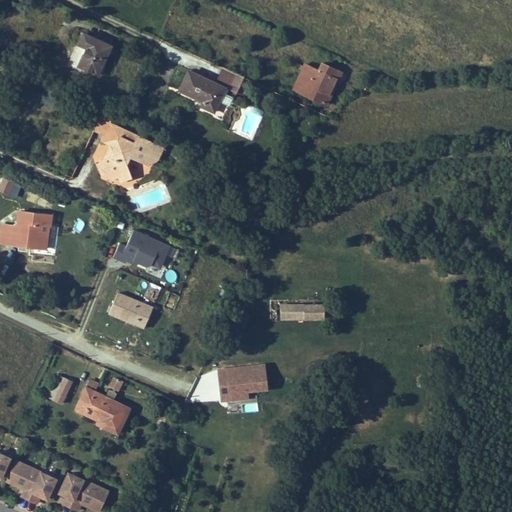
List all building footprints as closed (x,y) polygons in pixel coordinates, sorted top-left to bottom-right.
[(79,65),(98,74),(111,46),(83,33),(79,43),(87,47),(79,65)] [(69,67),(77,69),(83,51),(76,48),(69,67)] [(305,64),(294,89),(326,104),(341,71),(322,63),(319,70),(305,64)] [(214,111),(225,87),(189,70),(180,90),(204,101),(202,105),(214,111)] [(223,118),(232,99),(225,95),(216,114),(223,118)] [(110,123),(108,122),(101,139),(102,140),(110,123)] [(149,161),(152,156),(157,159),(162,148),(110,123),(102,140),(111,144),(115,146),(111,155),(104,158),(100,159),(98,164),(102,173),(107,172),(109,176),(112,178),(119,176),(121,181),(131,177),(126,162),(129,157),(147,165),(149,162),(149,161)] [(111,155),(115,146),(111,144),(104,158),(111,155)] [(0,189),(8,193),(12,182),(3,178),(0,185),(0,189)] [(19,211),(18,222),(21,222),(19,245),(36,247),(36,241),(47,242),(48,232),(41,232),(42,225),(48,225),(50,225),(51,214),(19,211)] [(19,245),(21,222),(18,222),(17,226),(13,225),(12,244),(19,245)] [(0,243),(12,244),(13,225),(2,224),(0,243)] [(114,255),(159,275),(172,247),(134,230),(127,246),(119,243),(114,255)] [(166,271),(165,281),(175,281),(175,272),(166,271)] [(225,299),(229,293),(221,289),(218,296),(225,299)] [(145,304),(117,292),(109,313),(144,328),(150,314),(142,311),(145,304)] [(152,307),(145,304),(142,311),(150,314),(152,307)] [(326,322),(326,305),(280,305),(280,322),(326,322)] [(47,397),(54,400),(64,378),(58,375),(47,397)] [(71,381),(64,378),(54,400),(61,403),(71,381)] [(96,390),(99,383),(90,379),(86,386),(96,390)] [(117,391),(121,384),(111,380),(108,386),(117,391)] [(209,383),(211,397),(235,394),(234,381),(209,383)] [(128,408),(86,388),(76,409),(99,419),(103,422),(102,424),(117,432),(128,408)] [(243,403),(244,411),(258,409),(257,401),(243,403)] [(19,495),(34,502),(37,495),(44,498),(53,478),(13,460),(4,480),(22,488),(19,495)] [(96,511),(106,491),(65,472),(56,492),(63,495),(60,503),(75,509),(78,502),(96,511)] [(135,480),(130,479),(127,487),(130,489),(135,480)] [(135,491),(139,482),(135,480),(130,489),(135,491)]
